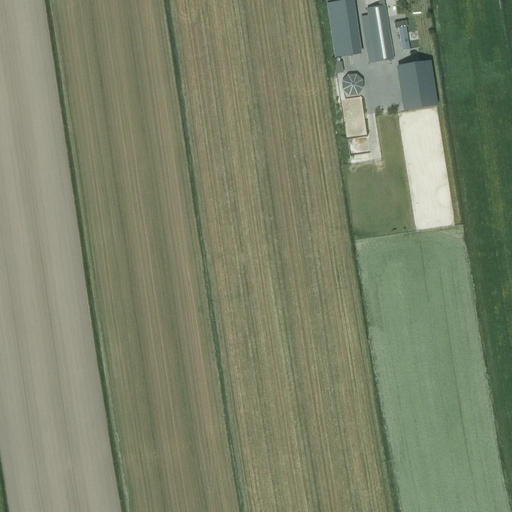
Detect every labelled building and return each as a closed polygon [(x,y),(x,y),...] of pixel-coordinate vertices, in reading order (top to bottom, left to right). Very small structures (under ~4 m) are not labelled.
[(350,0),(326,4),(334,59),(358,55),(350,0)] [(392,49),(385,6),(383,0),(378,0),(379,7),(366,9),(369,26),(362,27),(368,63),(374,62),(375,63),(394,60),(392,49)] [(406,52),(402,25),(392,26),(393,33),(396,33),(399,53),(406,52)] [(429,61),(400,65),(406,110),(436,105),(429,61)] [(363,84),(362,82),(362,80),(361,78),(359,76),(356,75),(352,74),(348,75),(346,77),(344,79),(344,81),(343,84),(343,86),(344,88),(345,91),(347,92),(349,93),(352,94),(356,93),(359,92),(361,90),(362,88),(363,84)]
